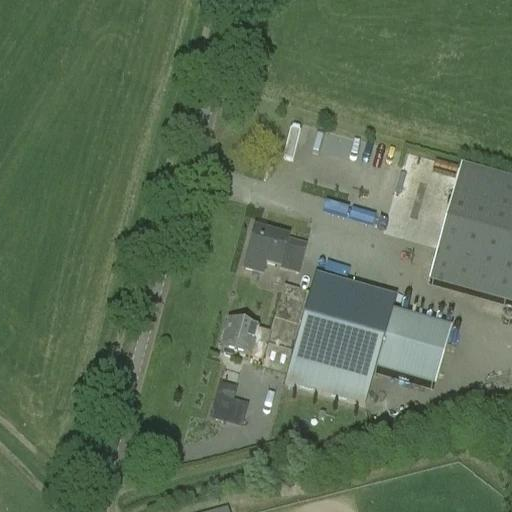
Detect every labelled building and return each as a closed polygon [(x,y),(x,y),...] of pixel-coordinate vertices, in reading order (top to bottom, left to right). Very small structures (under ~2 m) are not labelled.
[(511,184),(460,170),(428,286),(511,309),(511,184)] [(307,248),(287,243),(255,234),(244,272),(261,276),(263,268),(298,278),(307,248)] [(274,319),(269,337),(266,348),(267,348),(292,355),(284,386),(365,408),(374,375),(432,391),(448,333),(390,316),(394,302),(313,280),(301,326),(274,319)] [(266,348),(269,337),(228,326),(221,353),(262,364),(267,348),(266,348)] [(209,422),(241,429),(246,405),(232,402),(236,387),(218,383),(209,422)]
